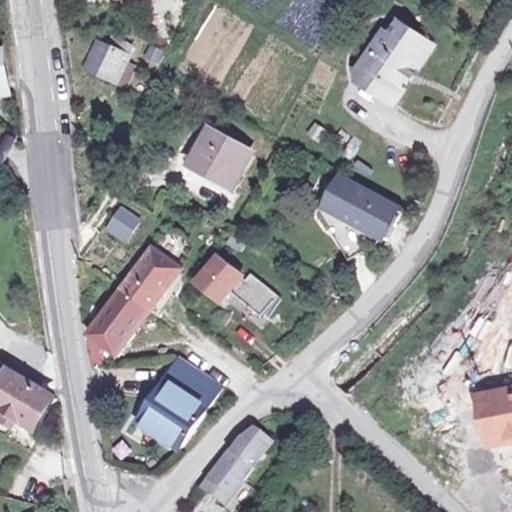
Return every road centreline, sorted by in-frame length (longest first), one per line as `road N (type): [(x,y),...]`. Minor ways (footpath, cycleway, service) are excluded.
road 1 (secondary): [(96,511),(27,0)]
road 2 (residential): [(303,382),(424,239),(486,73),(511,34)]
road 3 (residential): [(140,511),(252,408),(303,382)]
road 4 (residential): [(303,382),(449,511)]
